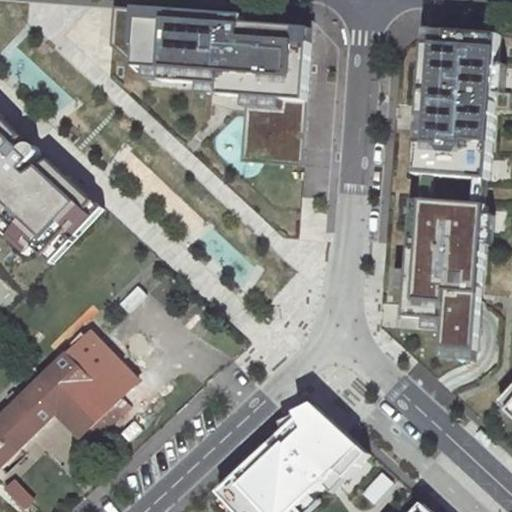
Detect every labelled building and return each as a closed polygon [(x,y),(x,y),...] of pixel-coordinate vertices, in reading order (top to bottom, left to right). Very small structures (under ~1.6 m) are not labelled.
[(305,99),(308,41),(242,37),(243,15),(136,9),(134,64),(162,66),(162,76),(219,79),(218,94),(305,99)] [(506,37),(430,31),(418,173),(435,175),(483,178),(495,179),(506,37)] [(305,110),(247,107),(245,162),(302,165),(305,110)] [(0,116),(0,209),(39,246),(50,256),(97,205),(52,163),(44,168),(37,161),(42,154),(41,149),(38,146),(33,144),(30,145),(25,150),(4,130),(9,125),(0,116)] [(435,175),(418,173),(416,199),(433,200),(435,175)] [(481,204),(493,205),(495,179),(483,178),(481,204)] [(433,200),(416,199),(407,317),(449,321),(446,349),(482,352),(493,205),(481,204),(433,200)] [(97,205),(50,256),(58,263),(105,213),(97,205)] [(39,246),(0,209),(0,224),(32,254),(39,246)] [(141,378),(91,329),(34,383),(60,411),(83,434),(125,393),(141,378)] [(0,415),(0,468),(60,411),(34,383),(0,415)] [(125,393),(83,434),(92,444),(136,403),(125,393)] [(220,494),(236,511),(302,511),(301,510),(327,486),(335,494),(372,455),(318,405),(312,409),(284,424),(288,433),(220,494)] [(15,481),(9,487),(29,507),(34,501),(15,481)]
